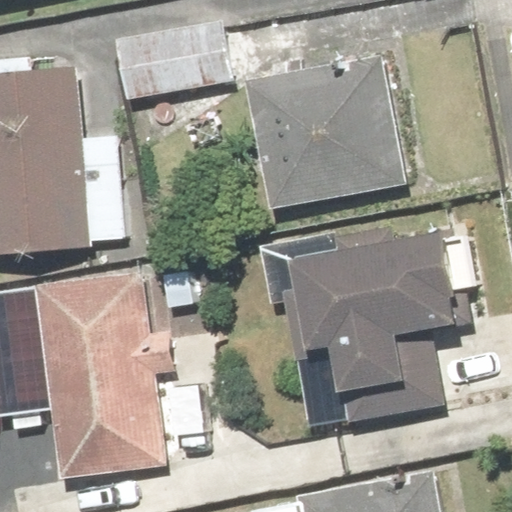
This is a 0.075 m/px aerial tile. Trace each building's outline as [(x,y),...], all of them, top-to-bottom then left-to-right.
[(227,38),(122,58),(132,106),(237,86),(227,38)] [(419,71),(259,84),(271,237),(431,224),(419,71)] [(92,77),(0,78),(0,271),(95,270),(92,77)] [(476,251),(311,271),(322,365),(487,346),(476,251)] [(191,337),(158,338),(156,287),(52,290),(57,488),(162,485),(162,465),(195,464),(191,337)] [(31,413),(30,393),(0,394),(0,482),(50,480),(46,412),(31,413)]
